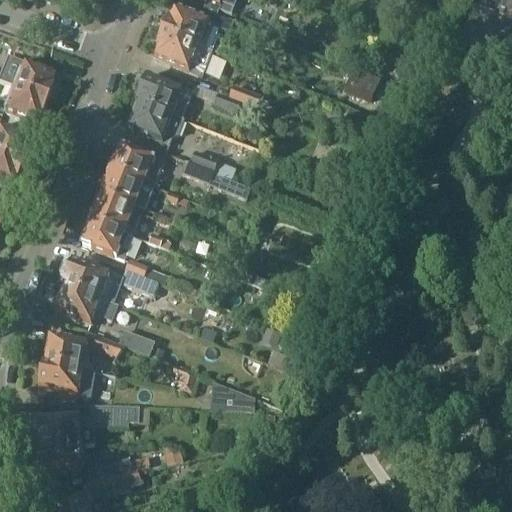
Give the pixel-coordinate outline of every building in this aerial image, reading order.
[(200,0),(210,4),(208,9),(226,16),(230,18),(236,0),(200,0)] [(511,0),(500,0),(495,18),(474,11),(462,50),(511,65),(511,0)] [(209,26),(208,26),(175,13),(172,22),(170,21),(169,24),(167,25),(164,32),(165,35),(164,35),(164,36),(214,56),(221,39),(219,35),(207,30),(209,26)] [(446,13),(442,27),(443,27),(450,29),(454,16),(446,13)] [(456,56),(458,48),(462,35),(454,33),(444,52),(456,56)] [(215,57),(214,56),(164,36),(158,51),(160,52),(156,62),(189,75),(205,81),(215,57)] [(423,43),(418,53),(437,60),(438,61),(439,59),(442,51),(424,43),(423,43)] [(377,48),(374,57),(383,61),(387,52),(377,48)] [(404,62),(397,82),(424,92),(434,66),(407,55),(404,62)] [(23,66),(13,91),(47,105),(48,101),(51,100),(53,95),(52,91),(53,88),(57,79),(33,70),(23,66)] [(355,74),(345,99),(358,104),(375,111),(376,107),(382,92),(385,86),(355,74)] [(138,103),(137,106),(139,107),(181,123),(192,97),(148,80),(143,93),(140,92),(136,102),(138,103)] [(234,89),(229,101),(232,102),(242,106),(256,112),(261,100),(234,89)] [(13,91),(4,114),(37,128),(41,119),(41,120),(42,118),(42,116),(45,115),(48,109),(46,107),(47,105),(13,91)] [(215,108),(215,109),(237,118),(242,106),(232,102),(229,101),(219,97),(215,108)] [(183,124),(181,123),(139,107),(134,121),(130,123),(128,128),(130,131),(129,133),(163,146),(169,148),(173,139),(179,136),(183,124)] [(395,110),(389,126),(407,132),(413,117),(395,110)] [(351,112),(342,135),(390,154),(399,131),(351,112)] [(0,131),(0,159),(23,168),(24,165),(26,164),(28,158),(27,156),(29,152),(28,151),(31,144),(0,131)] [(113,170),(112,172),(155,189),(158,180),(163,169),(160,165),(156,164),(156,162),(123,149),(119,158),(118,158),(117,160),(113,161),(110,168),(113,170)] [(197,156),(192,168),(215,177),(220,166),(197,156)] [(22,171),(23,168),(0,159),(0,188),(12,193),(15,184),(16,184),(18,180),(20,179),(23,173),(22,171)] [(186,166),(181,177),(210,189),(211,188),(217,190),(215,193),(222,196),(224,192),(249,202),(252,192),(234,185),(215,177),(192,168),(186,166)] [(220,166),(215,177),(234,185),(238,173),(220,166)] [(104,194),(102,198),(135,211),(136,209),(145,213),(155,189),(112,172),(108,182),(104,184),(101,191),(104,194)] [(373,176),(365,196),(380,202),(388,181),(373,176)] [(380,202),(365,196),(347,189),(343,200),(375,213),(380,202)] [(169,195),(166,204),(177,208),(180,199),(169,195)] [(142,215),(134,213),(135,211),(102,198),(100,202),(97,203),(94,210),(96,213),(92,223),(133,239),(142,215)] [(92,223),(91,225),(87,227),(85,234),(87,236),(86,240),(87,240),(83,249),(125,265),(134,241),(132,240),(133,239),(92,223)] [(66,285),(65,288),(102,303),(111,278),(74,264),(69,276),(67,278),(65,282),(66,285)] [(145,281),(149,272),(130,265),(126,274),(145,281)] [(159,287),(145,281),(126,274),(120,288),(154,301),(159,287)] [(112,324),(118,309),(102,303),(65,288),(64,289),(66,290),(56,313),(92,327),(96,318),(112,324)] [(126,335),(120,348),(127,351),(149,361),(155,348),(126,335)] [(94,350),(93,353),(117,362),(127,351),(120,348),(98,340),(94,350)] [(50,341),(46,366),(83,372),(88,347),(50,341)] [(308,369),(274,355),(269,368),(303,382),(308,369)] [(41,368),(39,379),(42,380),(40,392),(79,398),(92,400),(96,374),(83,372),(46,366),(45,365),(44,368),(41,368)] [(184,378),(180,393),(193,397),(197,379),(178,371),(176,375),(184,378)] [(213,385),(211,416),(255,418),(256,402),(213,385)] [(106,411),(105,426),(144,428),(145,413),(106,411)] [(40,440),(37,440),(38,453),(86,449),(96,448),(95,432),(96,421),(39,426),(40,440)] [(86,449),(38,453),(39,464),(42,464),(43,479),(80,475),(81,489),(83,489),(90,487),(103,484),(122,480),(131,479),(134,478),(131,466),(130,463),(99,471),(98,464),(88,466),(87,463),(86,449)] [(186,456),(166,452),(170,471),(188,467),(186,456)] [(76,503),(51,511),(108,511),(104,501),(131,491),(130,489),(133,487),(135,486),(138,483),(141,479),(140,477),(134,478),(131,479),(90,487),(91,490),(86,492),(86,494),(75,499),(76,503)]
